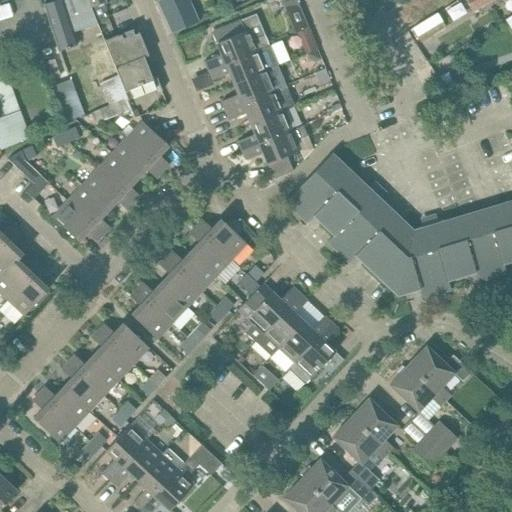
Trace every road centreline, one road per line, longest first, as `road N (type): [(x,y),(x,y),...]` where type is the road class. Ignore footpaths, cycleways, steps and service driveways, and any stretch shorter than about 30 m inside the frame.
road 1 (residential): [(217,511),(375,337),(253,202)]
road 2 (residential): [(314,0),(365,125),(333,138),(293,181),(253,202)]
road 3 (residential): [(511,122),(499,115),(424,140),(377,25)]
road 4 (residential): [(207,163),(141,0)]
road 5 (residential): [(97,280),(207,163)]
road 6 (residential): [(0,393),(83,307),(97,280)]
road 7 (residential): [(97,280),(0,199)]
road 8 (residential): [(0,431),(93,511)]
